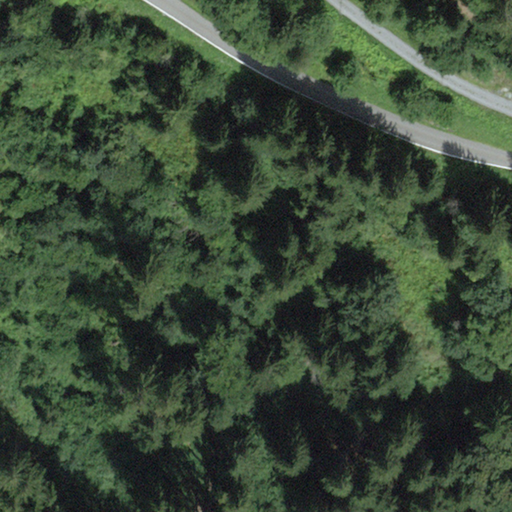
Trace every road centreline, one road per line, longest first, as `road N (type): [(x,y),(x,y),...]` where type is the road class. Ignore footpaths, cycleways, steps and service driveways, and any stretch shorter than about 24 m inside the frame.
road 1 (tertiary): [(160,0),(311,90),(441,142),(511,160)]
road 2 (track): [(343,0),(511,108)]
